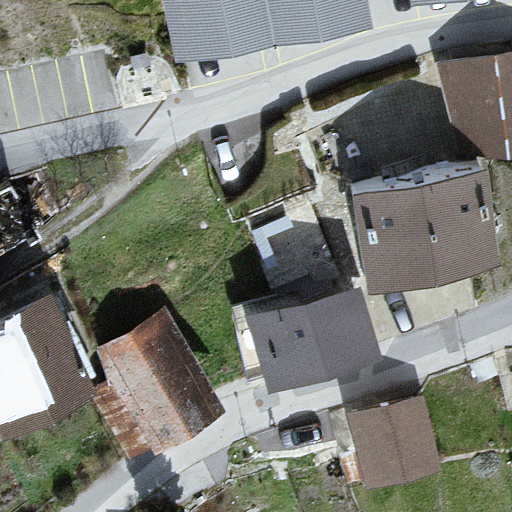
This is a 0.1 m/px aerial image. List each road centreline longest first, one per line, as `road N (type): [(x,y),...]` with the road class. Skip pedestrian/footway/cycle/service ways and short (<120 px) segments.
road 1 (residential): [(511,23),(451,29),(147,130),(0,159)]
road 2 (residential): [(96,511),(255,412),(511,320)]
